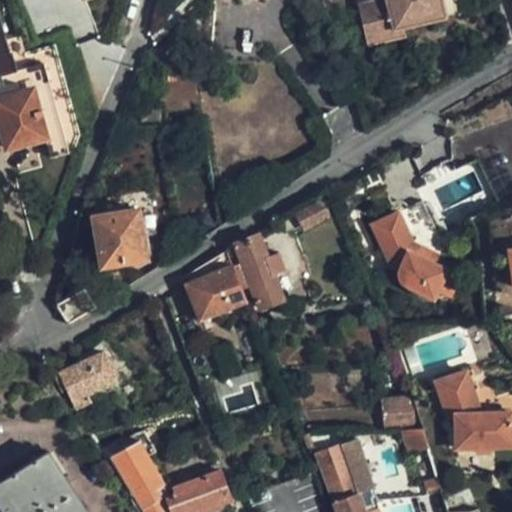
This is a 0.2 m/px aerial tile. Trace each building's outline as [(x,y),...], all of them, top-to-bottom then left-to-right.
[(366,0),(359,2),(364,29),(404,19),(405,26),(462,12),(459,0),(366,0)] [(404,19),(364,29),(367,45),(407,35),(405,26),(404,19)] [(0,122),(7,148),(46,136),(53,157),(71,153),(44,63),(27,67),(15,71),(0,25),(0,122)] [(405,285),(436,299),(439,292),(446,276),(449,269),(435,264),(409,251),(414,242),(415,243),(427,237),(438,232),(422,199),(409,206),(398,211),(397,212),(392,202),(386,189),(361,200),(372,224),(386,254),(392,266),(400,271),(400,272),(400,273),(400,275),(400,277),(401,279),(401,280),(402,281),(402,283),(403,283),(404,284),(405,285)] [(393,202),(392,202),(397,212),(398,211),(409,206),(408,205),(408,204),(407,203),(405,202),(404,202),(403,201),(402,201),(400,201),(399,200),(397,201),(396,201),(395,201),(394,202),(393,202)] [(148,259),(140,210),(84,218),(92,268),(148,259)] [(259,235),(241,239),(225,249),(240,289),(250,287),(258,313),(282,307),(270,270),(280,266),(276,251),(265,253),(259,235)] [(409,251),(435,264),(440,254),(415,243),(414,242),(409,251)] [(240,289),(225,249),(181,278),(198,320),(246,304),(240,289)] [(459,282),(446,276),(439,292),(452,298),(459,282)] [(67,325),(96,306),(87,291),(85,287),(55,304),(67,325)] [(227,347),(188,359),(199,386),(236,375),(227,347)] [(76,406),(89,398),(86,392),(109,376),(109,374),(110,371),(110,369),(110,366),(110,364),(110,361),(109,359),(108,357),(107,355),(105,353),(104,352),(102,351),(101,350),(99,349),(97,348),(95,348),(53,373),(63,388),(67,386),(76,406)] [(473,388),(467,370),(436,380),(443,399),(473,388)] [(86,392),(89,398),(112,384),(109,376),(86,392)] [(473,388),(443,399),(449,419),(456,418),(457,447),(511,445),(511,411),(481,412),(474,391),(473,388)] [(386,422),(420,418),(417,389),(383,393),(386,422)] [(405,454),(425,447),(419,429),(398,431),(405,454)] [(140,435),(109,452),(143,511),(167,511),(169,511),(170,511),(157,490),(168,484),(140,435)] [(371,494),(358,461),(352,443),(311,460),(332,511),(375,511),(376,511),(374,511),(362,511),(358,499),(371,494)] [(78,511),(55,477),(61,473),(47,452),(0,482),(0,508),(2,511),(6,509),(7,511),(78,511)] [(170,511),(197,511),(235,500),(224,466),(171,483),(174,493),(165,496),(170,511)] [(425,493),(440,489),(435,477),(421,481),(425,493)] [(373,506),(369,495),(358,499),(362,511),(374,511),(376,511),(373,506)]
